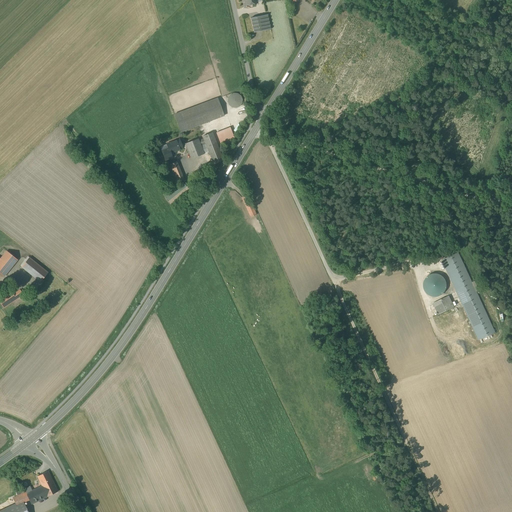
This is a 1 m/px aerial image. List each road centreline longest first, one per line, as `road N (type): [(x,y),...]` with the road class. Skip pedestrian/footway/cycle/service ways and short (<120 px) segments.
road 1 (primary): [(32,439),(93,381),(134,327),(255,132)]
road 2 (track): [(437,511),(334,282)]
road 3 (track): [(511,203),(288,142),(270,144)]
road 4 (track): [(483,0),(436,74),(296,144)]
road 5 (unclassified): [(334,282),(276,155),(255,132)]
road 6 (primary): [(263,117),(335,0)]
road 7 (unclassified): [(231,0),(263,117)]
